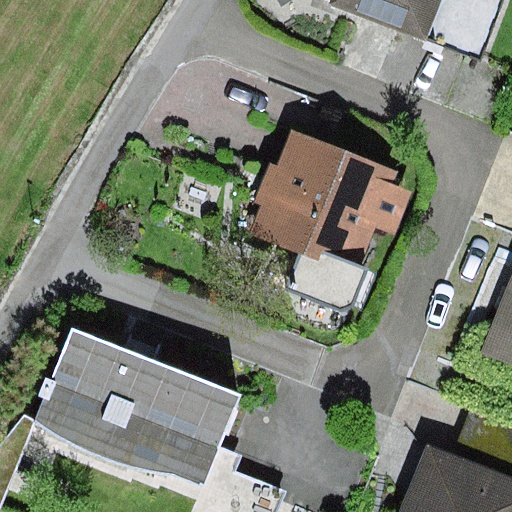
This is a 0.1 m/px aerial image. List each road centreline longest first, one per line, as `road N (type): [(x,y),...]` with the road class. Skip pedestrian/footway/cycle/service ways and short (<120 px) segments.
road 1 (residential): [(51,262),(365,393),(473,146),(190,23)]
road 2 (residential): [(51,262),(190,23)]
